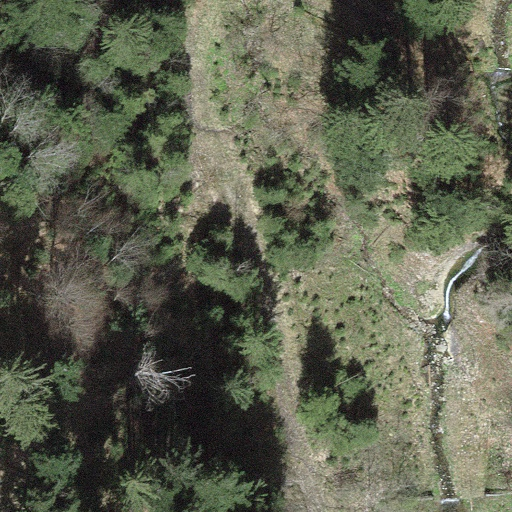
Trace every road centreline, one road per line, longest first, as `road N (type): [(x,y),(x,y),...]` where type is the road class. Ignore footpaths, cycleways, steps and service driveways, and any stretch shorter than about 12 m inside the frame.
road 1 (track): [(220,0),(194,41),(199,96),(268,276),(324,511)]
road 2 (track): [(509,0),(471,31),(433,42),(314,0)]
